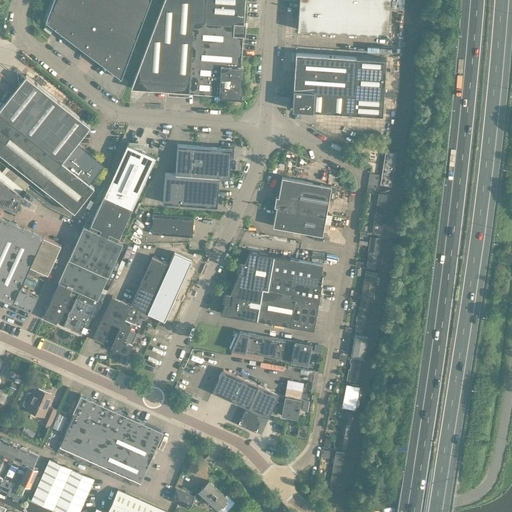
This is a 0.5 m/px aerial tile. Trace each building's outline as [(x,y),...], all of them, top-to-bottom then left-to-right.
[(96,59),(121,78),(149,0),(52,0),(45,21),(96,59)] [(241,93),(241,83),(243,65),(240,64),(242,35),(245,35),(245,23),(246,0),(163,0),(131,88),(167,90),(167,91),(188,93),(188,91),(218,93),(218,96),(240,97),(241,93)] [(298,0),(297,28),(297,29),(387,35),(389,0),(298,0)] [(295,60),(293,88),(293,89),(293,94),(290,94),(290,98),(292,98),(292,109),(382,115),(386,59),(355,57),(295,53),(295,60)] [(0,162),(42,196),(47,191),(73,212),(93,187),(87,182),(101,165),(87,154),(88,153),(84,150),(83,151),(74,144),(89,126),(25,75),(0,106),(0,162)] [(83,225),(42,316),(56,322),(71,288),(81,292),(95,299),(97,300),(122,243),(117,240),(155,156),(127,143),(89,228),(83,225)] [(216,206),(219,177),(229,178),(231,148),(177,144),(175,173),(164,172),(162,202),(216,206)] [(390,186),(396,154),(384,152),(379,184),(390,186)] [(281,177),(276,206),(305,211),(302,231),(322,235),(331,186),(281,177)] [(0,204),(15,211),(21,196),(0,179),(0,204)] [(383,234),(390,196),(379,194),(372,232),(383,234)] [(273,226),(302,231),(305,211),(276,206),(273,226)] [(192,237),(192,230),(193,217),(153,214),(151,234),(192,237)] [(0,296),(31,311),(38,295),(19,287),(26,273),(34,276),(37,270),(47,274),(61,245),(0,217),(0,296)] [(376,270),(381,238),(371,236),(366,269),(376,270)] [(224,303),(220,313),(256,319),(262,288),(267,289),(274,254),(249,250),(244,261),(240,260),(240,261),(242,261),(240,271),(238,271),(238,272),(234,283),(229,292),(226,291),(225,292),(228,292),(226,302),(224,302),(224,303)] [(173,252),(161,279),(178,287),(191,260),(173,252)] [(317,311),(317,307),(320,293),(321,286),(323,272),(321,272),(322,263),(274,254),(267,289),(262,288),(256,319),(264,321),(313,329),(316,317),(317,311)] [(93,338),(102,342),(111,346),(127,354),(131,344),(130,343),(135,332),(136,332),(139,326),(135,324),(141,310),(146,312),(167,264),(151,256),(130,304),(112,296),(93,338)] [(372,303),(377,273),(367,272),(362,301),(372,303)] [(161,279),(146,312),(164,320),(178,287),(161,279)] [(76,298),(63,325),(80,333),(93,305),(92,305),(95,299),(81,292),(78,299),(76,298)] [(364,334),(370,305),(359,303),(354,331),(364,334)] [(233,330),(225,347),(231,350),(307,363),(310,343),(239,331),(238,333),(233,330)] [(364,360),(368,338),(354,336),(350,358),(364,360)] [(315,344),(314,351),(321,353),(322,346),(315,344)] [(135,351),(132,357),(141,361),(144,354),(135,351)] [(200,359),(189,382),(212,392),(222,369),(200,359)] [(362,383),(366,362),(348,359),(344,380),(362,383)] [(222,369),(212,392),(268,417),(276,401),(283,402),(281,415),(297,418),(299,408),(306,410),(308,400),(300,398),(284,395),(284,396),(279,395),(222,369)] [(300,398),(301,398),(302,392),(303,383),(287,379),(284,395),(300,398)] [(12,382),(8,390),(16,394),(20,386),(12,382)] [(353,409),(358,386),(343,383),(338,406),(353,409)] [(21,405),(24,406),(44,415),(41,422),(49,425),(55,409),(47,406),(52,395),(33,387),(30,392),(27,391),(25,392),(20,403),(21,405)] [(59,445),(57,450),(96,468),(121,413),(80,394),(72,412),(74,412),(59,445)] [(254,432),(262,417),(244,409),(237,425),(254,432)] [(346,450),(353,412),(342,410),(335,448),(346,450)] [(62,430),(67,415),(58,412),(53,427),(62,430)] [(121,413),(96,468),(129,483),(130,481),(138,485),(139,481),(162,431),(145,423),(127,415),(121,413)] [(45,445),(54,448),(60,432),(51,429),(45,445)] [(0,454),(4,456),(10,442),(1,438),(0,439),(0,454)] [(8,463),(11,465),(19,446),(10,442),(4,456),(10,459),(8,463)] [(20,469),(28,450),(19,446),(11,465),(18,468),(20,469)] [(28,450),(20,469),(24,471),(27,465),(30,466),(31,464),(32,465),(37,454),(28,450)] [(338,492),(345,454),(334,452),(327,490),(338,492)] [(49,459),(31,499),(59,511),(78,511),(93,478),(49,459)] [(25,485),(29,486),(37,469),(30,466),(27,465),(24,471),(17,487),(13,497),(12,498),(12,499),(16,501),(16,500),(19,495),(20,495),(25,485)] [(4,479),(0,487),(0,493),(3,494),(3,492),(6,494),(11,484),(11,482),(4,479)] [(208,481),(199,491),(215,506),(215,507),(220,511),(224,511),(234,502),(226,495),(224,496),(208,481)] [(11,484),(6,494),(13,497),(17,487),(11,484)] [(169,511),(118,489),(107,511),(104,511),(96,508),(94,511),(169,511)] [(176,489),(171,500),(189,507),(194,497),(176,489)]
